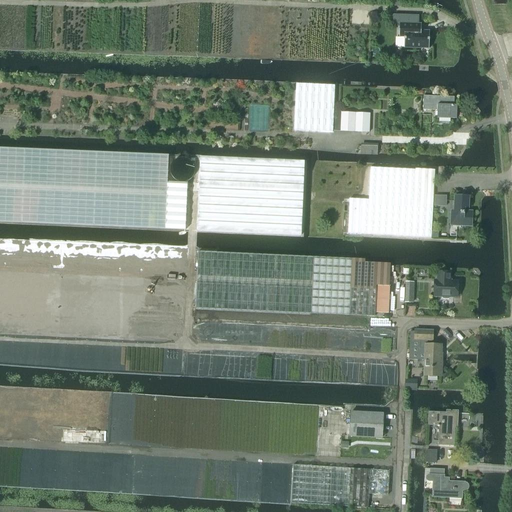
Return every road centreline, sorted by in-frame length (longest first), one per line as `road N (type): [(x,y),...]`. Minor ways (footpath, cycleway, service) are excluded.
road 1 (track): [(403,354),(0,338)]
road 2 (track): [(182,347),(185,278),(0,271)]
road 3 (tertiary): [(511,115),(478,0)]
